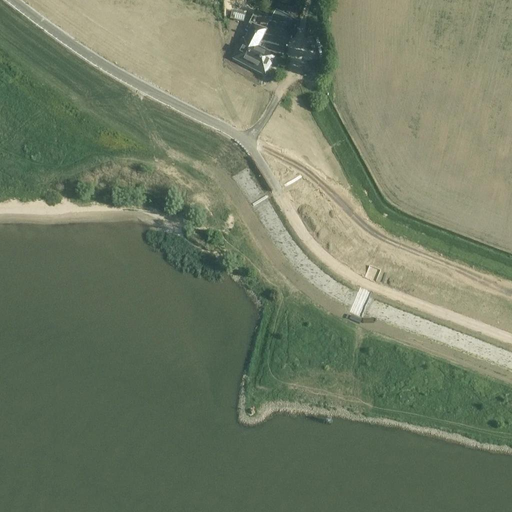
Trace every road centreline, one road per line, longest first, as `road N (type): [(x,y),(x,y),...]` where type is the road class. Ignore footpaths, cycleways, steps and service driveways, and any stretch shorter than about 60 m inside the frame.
road 1 (unclassified): [(511,338),(350,276),(317,243),(255,133),(130,67),(46,0)]
road 2 (track): [(304,279),(511,364)]
